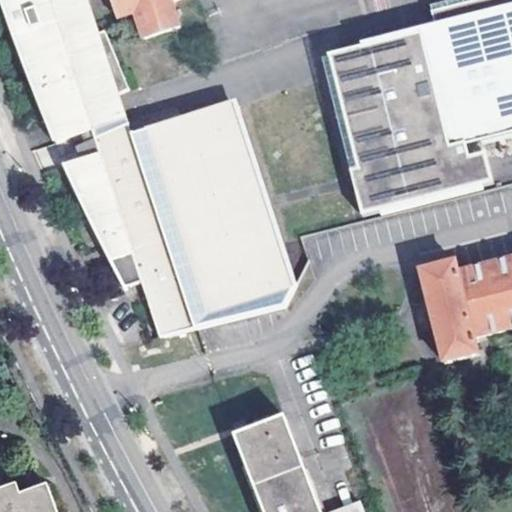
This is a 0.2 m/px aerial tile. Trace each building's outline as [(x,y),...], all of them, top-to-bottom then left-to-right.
[(46,119),(54,142),(91,128),(95,137),(98,153),(63,164),(121,286),(135,279),(141,293),(158,335),(289,288),(262,204),(230,102),(182,116),(130,133),(127,123),(122,109),(117,93),(127,88),(103,31),(99,32),(87,0),(110,0),(116,19),(135,14),(144,39),(178,27),(170,0),(2,0),(8,18),(24,62),(43,112),(46,119)] [(476,141),(475,134),(511,125),(511,0),(453,0),(443,2),(445,12),(338,38),(366,152),(361,154),(368,181),(372,197),(498,166),(491,137),(476,141)] [(262,204),(289,288),(294,285),(236,100),(230,102),(262,204)] [(177,103),(127,123),(130,133),(182,116),(177,103)] [(54,142),(63,164),(98,153),(95,137),(91,128),(54,142)] [(423,274),(447,366),(480,358),(477,342),(511,332),(511,262),(459,276),(457,266),(423,274)] [(237,427),(261,511),(317,511),(289,412),(237,427)] [(60,511),(54,495),(28,504),(24,493),(1,501),(4,511),(60,511)]
